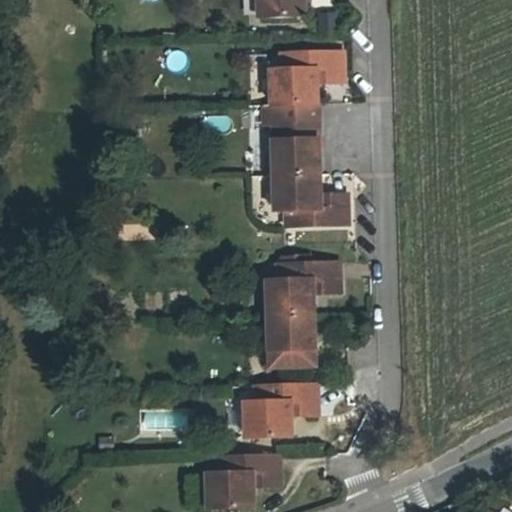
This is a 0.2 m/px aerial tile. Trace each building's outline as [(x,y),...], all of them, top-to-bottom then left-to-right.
[(306,17),(305,0),(257,0),(258,18),(306,17)] [(344,52),(279,54),(280,71),(270,71),(271,106),(320,104),(319,84),(345,83),(344,52)] [(272,124),(273,175),(322,174),(320,104),(271,106),(262,106),(262,124),(272,124)] [(322,174),(273,175),(274,212),(284,211),(285,228),(349,225),(348,194),(322,195),(322,174)] [(315,314),(314,294),(341,293),(340,263),(275,266),(276,281),(265,281),(267,316),(315,314)] [(267,316),(269,367),(318,366),(315,314),(267,316)] [(292,438),(292,417),(318,416),(318,385),(254,388),(254,404),(243,404),(244,439),(292,438)] [(255,487),(280,487),(280,457),(216,459),(216,475),(208,475),(209,509),(256,509),(255,487)]
